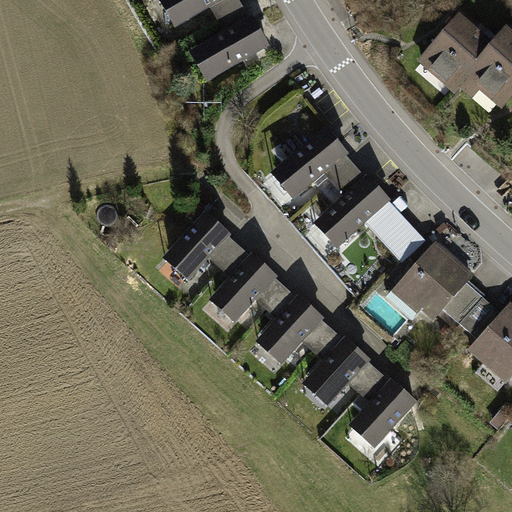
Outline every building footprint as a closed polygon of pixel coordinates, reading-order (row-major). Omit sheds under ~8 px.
[(168,0),(160,5),(178,36),(235,0),(168,0)] [(463,19),(424,62),(457,92),(496,48),(463,19)] [(254,21),(191,60),(210,91),(273,50),(254,21)] [(511,35),(510,33),(471,77),(504,107),(511,98),(511,35)] [(327,125),(270,172),(293,199),(350,152),(327,125)] [(368,173),(313,222),(337,249),(392,199),(368,173)] [(205,210),(162,257),(173,268),(188,282),(232,234),(217,220),(205,210)] [(437,248),(400,291),(436,322),(444,312),(463,328),(486,300),(469,286),(474,279),(437,248)] [(252,252),(208,299),(235,324),(279,276),(252,252)] [(298,294),(255,341),(283,367),(326,319),(298,294)] [(474,353),(510,384),(511,381),(511,310),(510,309),(504,315),(486,301),(463,328),(482,344),(474,353)] [(345,336),(302,384),(314,394),(329,408),(372,360),(358,347),(345,336)] [(392,378),(348,425),(376,450),(418,402),(392,378)]
